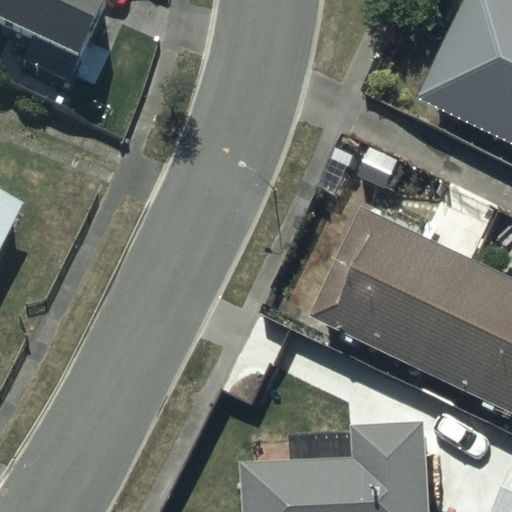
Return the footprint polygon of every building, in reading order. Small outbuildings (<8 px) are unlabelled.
[(0,0),(0,48),(30,63),(23,76),(72,101),(111,24),(63,0),(0,0)] [(511,13),(481,0),(478,0),(426,113),(511,152),(511,13)] [(0,269),(25,221),(0,208),(0,269)] [(511,289),(366,221),(313,333),(511,427),(511,289)] [(351,476),(252,481),(253,511),(440,511),(441,508),(451,507),(449,469),(436,470),(434,436),(349,442),(351,476)]
